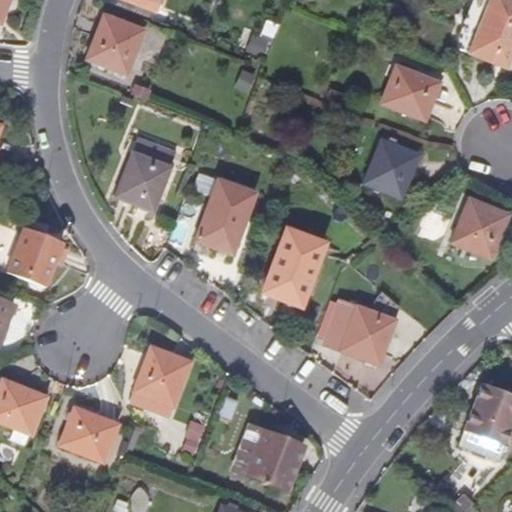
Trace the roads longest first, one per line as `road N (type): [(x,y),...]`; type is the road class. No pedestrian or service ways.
road 1 (residential): [(363,455),(124,276)]
road 2 (residential): [(124,276),(63,167),(51,73)]
road 3 (residential): [(506,301),(363,455)]
